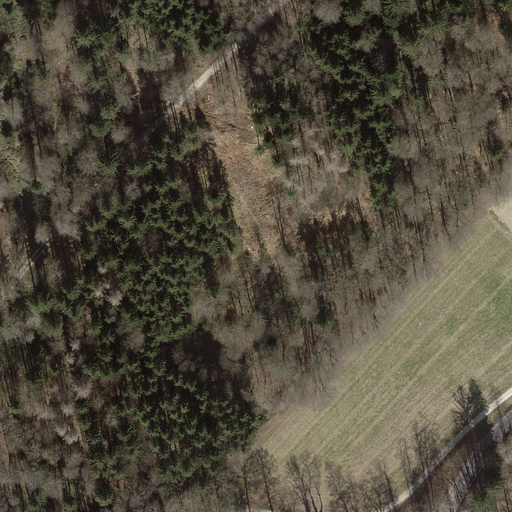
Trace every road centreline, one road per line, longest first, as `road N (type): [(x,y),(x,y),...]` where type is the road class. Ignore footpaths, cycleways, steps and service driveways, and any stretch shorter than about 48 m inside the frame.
road 1 (track): [(0,301),(149,131),(285,0)]
road 2 (track): [(511,392),(380,511)]
